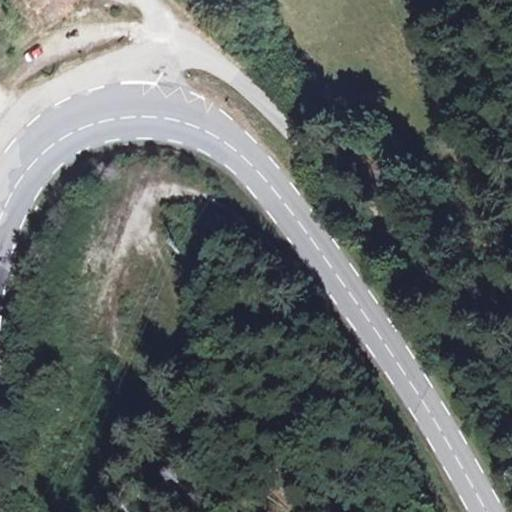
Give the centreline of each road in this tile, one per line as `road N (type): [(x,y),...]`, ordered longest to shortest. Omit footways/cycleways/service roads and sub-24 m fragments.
road 1 (unclassified): [(118,117),(126,68),(171,49),(207,56),(318,157),(511,382)]
road 2 (secondary): [(487,511),(421,396),(262,174),(196,127),(118,117)]
road 3 (track): [(317,245),(281,257),(227,215),(170,193),(138,215),(138,238),(175,338),(209,511)]
road 4 (secondary): [(118,117),(49,146),(16,186),(0,223)]
road 5 (track): [(32,60),(78,37),(108,33),(134,33),(171,49)]
